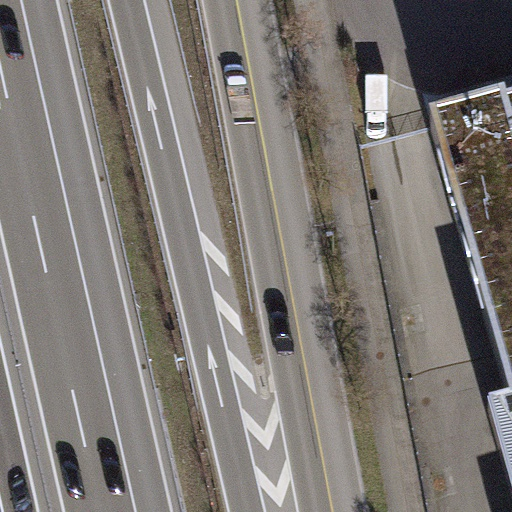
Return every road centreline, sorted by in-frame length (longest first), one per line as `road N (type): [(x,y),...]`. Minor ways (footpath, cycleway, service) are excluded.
road 1 (motorway): [(248,511),(128,0)]
road 2 (motorway): [(119,511),(5,0)]
road 3 (primary): [(335,511),(238,0)]
road 4 (unclassified): [(402,0),(449,31),(511,29)]
